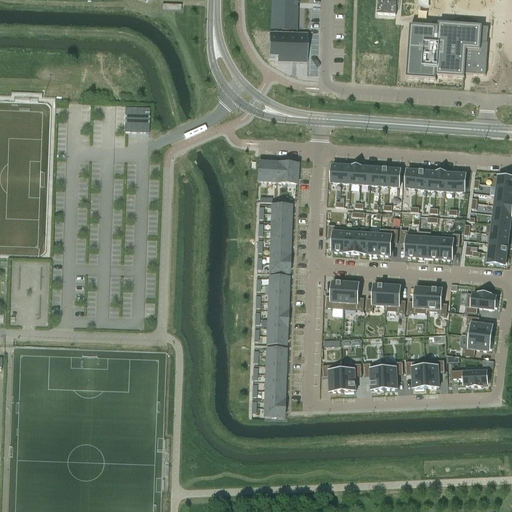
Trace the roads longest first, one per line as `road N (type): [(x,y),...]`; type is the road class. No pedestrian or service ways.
road 1 (residential): [(511,280),(498,399),(308,407),(313,267)]
road 2 (residential): [(485,101),(327,88),(328,0)]
road 3 (residential): [(511,280),(313,267)]
road 4 (residential): [(511,162),(318,149)]
road 5 (tertiary): [(482,130),(321,120)]
road 6 (tertiary): [(213,35),(212,61),(233,98),(259,114),(299,118)]
road 7 (tertiary): [(299,118),(245,86),(213,35)]
